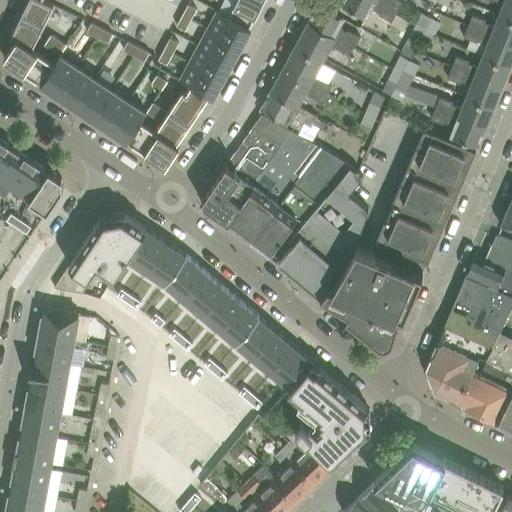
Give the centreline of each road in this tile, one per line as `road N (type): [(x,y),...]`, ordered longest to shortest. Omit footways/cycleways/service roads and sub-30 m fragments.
road 1 (residential): [(511,109),(391,391)]
road 2 (unclassified): [(391,391),(169,201)]
road 3 (residential): [(111,165),(23,301),(0,407)]
road 4 (residential): [(169,201),(302,0)]
road 5 (residential): [(409,409),(306,511)]
road 6 (residential): [(111,165),(0,93)]
